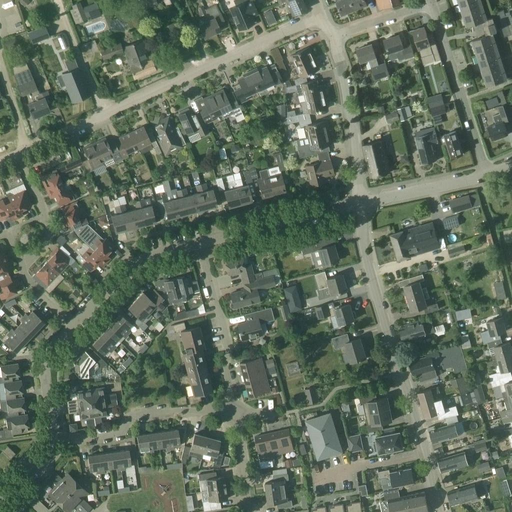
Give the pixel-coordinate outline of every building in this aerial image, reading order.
[(173,0),(135,0),(140,12),(143,10),(142,7),(147,6),(149,10),(173,0)] [(230,8),(239,30),(253,23),(251,17),(258,14),(252,0),(234,0),(236,6),(230,8)] [(308,8),(304,0),(288,0),(285,2),(292,15),(308,8)] [(355,9),(350,0),(336,0),(342,15),(355,9)] [(350,0),(355,9),(367,4),(365,0),(350,0)] [(401,3),(399,0),(376,0),(379,10),(401,3)] [(505,80),(494,46),(491,35),(494,34),(493,32),(497,30),(493,17),(485,20),(478,0),(458,0),(467,26),(482,21),(487,36),(472,40),(487,86),(505,80)] [(101,16),(96,3),(82,8),(81,5),(69,10),(75,24),(87,19),(86,18),(90,17),(91,20),(101,16)] [(202,16),(207,14),(204,7),(199,9),(202,16)] [(219,10),(208,15),(215,33),(220,31),(219,28),(226,25),(219,10)] [(270,10),(263,13),(268,25),(275,22),(270,10)] [(144,23),(151,21),(148,11),(141,13),(144,23)] [(215,33),(208,15),(203,17),(205,21),(198,25),(204,38),(215,33)] [(175,22),(167,25),(170,33),(178,29),(175,22)] [(28,33),(33,44),(49,38),(45,27),(28,33)] [(431,47),(424,27),(413,30),(421,58),(433,54),(435,62),(441,60),(436,45),(431,47)] [(308,46),(322,41),(317,30),(304,35),(308,46)] [(391,61),(398,58),(399,61),(414,57),(410,45),(403,47),(399,35),(384,40),(391,61)] [(4,42),(8,56),(14,54),(11,47),(17,46),(14,38),(4,42)] [(156,59),(153,53),(150,54),(144,39),(122,47),(134,78),(156,70),(152,60),(156,59)] [(100,50),(103,61),(123,54),(120,43),(100,50)] [(376,56),(372,44),(357,49),(361,62),(368,59),(375,79),(389,75),(385,63),(378,65),(375,57),(376,56)] [(290,56),(295,67),(314,58),(309,47),(290,56)] [(314,58),(295,67),(300,77),(294,80),(295,85),(307,83),(305,75),(319,69),(314,58)] [(276,63),(281,74),(286,71),(281,60),(276,63)] [(265,67),(250,74),(257,89),(259,95),(262,96),(266,93),(267,91),(265,85),(272,82),(273,86),(282,82),(275,66),(267,70),(265,67)] [(90,95),(87,87),(79,68),(78,68),(68,72),(62,75),(66,85),(73,102),(90,95)] [(257,89),(250,74),(238,80),(239,82),(231,86),(239,103),(247,99),(245,95),(257,89)] [(33,102),(28,105),(33,118),(50,111),(47,105),(51,104),(48,91),(39,94),(33,80),(17,86),(22,97),(30,94),(33,102)] [(307,83),(295,85),(297,91),(302,90),(304,95),(305,101),(325,97),(322,85),(316,86),(308,88),(307,83)] [(212,95),(220,113),(221,113),(223,119),(229,116),(230,116),(232,117),(234,117),(236,122),(238,121),(240,127),(246,124),(239,108),(232,92),(225,96),(223,90),(212,95)] [(511,119),(511,111),(504,90),(498,92),(502,105),(497,107),(499,114),(493,116),(496,124),(488,127),(489,130),(486,131),(484,135),(484,137),(491,135),(493,140),(508,134),(504,122),(511,119)] [(427,98),(430,108),(444,104),(442,94),(427,98)] [(211,117),(220,113),(212,95),(202,99),(205,105),(198,108),(200,112),(204,122),(205,124),(212,120),(211,117)] [(325,97),(305,101),(307,108),(301,109),(302,114),(286,118),(287,124),(298,122),(298,121),(310,119),(309,113),(327,109),(325,97)] [(415,97),(408,99),(411,106),(417,104),(415,97)] [(499,103),(498,101),(497,97),(486,101),(489,107),(499,103)] [(444,104),(430,108),(432,116),(447,113),(450,112),(448,103),(445,104),(444,103),(444,104)] [(408,119),(404,107),(397,109),(401,121),(408,119)] [(184,126),(179,129),(182,136),(187,133),(188,137),(198,133),(200,136),(207,133),(202,122),(204,122),(200,112),(193,115),(191,109),(189,110),(188,108),(179,112),(180,114),(178,115),(184,126)] [(285,117),(285,109),(277,109),(277,117),(285,117)] [(399,120),(397,112),(385,116),(388,123),(399,120)] [(268,114),(262,117),(264,122),(271,120),(268,114)] [(306,138),(328,133),(325,121),(311,125),(310,119),(298,121),(298,122),(300,127),(303,127),(306,138)] [(185,144),(182,136),(179,129),(178,126),(171,129),(169,124),(164,122),(161,124),(161,123),(154,126),(166,152),(185,144)] [(143,127),(130,132),(137,147),(138,147),(149,142),(151,148),(153,147),(157,155),(161,153),(151,131),(146,134),(143,127)] [(425,135),(424,130),(416,132),(417,136),(416,137),(422,164),(436,161),(432,143),(438,142),(436,132),(425,135)] [(440,136),(443,146),(448,144),(452,157),(463,153),(456,130),(444,134),(445,135),(440,136)] [(137,147),(130,132),(119,137),(121,142),(116,145),(116,146),(121,158),(122,158),(128,155),(126,152),(137,147)] [(317,154),(318,154),(317,148),(331,145),(328,133),(306,138),(296,141),(297,147),(296,147),(299,158),(317,154)] [(94,143),(102,162),(114,157),(116,163),(117,164),(123,161),(122,158),(121,158),(116,146),(110,149),(105,138),(94,143)] [(379,142),(363,146),(371,177),(390,172),(386,155),(382,141),(379,142)] [(102,162),(94,143),(83,148),(88,159),(82,162),(87,173),(93,170),(92,167),(102,162)] [(318,154),(317,154),(319,163),(305,167),(310,186),(324,182),(322,177),(333,174),(327,152),(318,154)] [(285,170),(280,153),(275,154),(279,172),(285,170)] [(69,163),(72,168),(82,164),(80,159),(69,163)] [(247,165),(249,170),(251,179),(257,177),(254,164),(247,165)] [(40,177),(47,192),(63,185),(56,169),(40,177)] [(262,198),(274,195),(269,176),(267,169),(259,171),(261,178),(257,179),(262,198)] [(15,180),(21,178),(18,170),(11,173),(15,180)] [(251,179),(249,170),(243,172),(246,184),(252,182),(251,179)] [(239,173),(232,175),(240,204),(251,201),(247,185),(243,187),(239,173)] [(269,176),(274,195),(285,192),(280,173),(269,176)] [(240,204),(232,175),(226,176),(229,190),(224,191),(228,207),(240,204)] [(132,179),(135,186),(140,183),(137,177),(132,179)] [(224,189),(222,178),(216,179),(218,191),(224,189)] [(165,194),(160,195),(161,199),(166,216),(167,219),(177,217),(173,200),(171,192),(167,180),(162,182),(165,194)] [(205,183),(200,184),(207,209),(217,206),(213,189),(207,191),(205,183)] [(192,194),(197,212),(207,209),(200,184),(196,186),(197,193),(192,194)] [(66,190),(63,185),(47,192),(50,198),(54,196),(59,206),(75,199),(70,188),(66,190)] [(93,187),(88,189),(90,196),(96,193),(93,187)] [(187,214),(197,212),(192,194),(187,196),(185,188),(180,190),(187,214)] [(8,193),(6,194),(17,218),(23,216),(21,211),(31,206),(23,190),(13,194),(8,193)] [(173,200),(177,217),(187,214),(180,190),(175,191),(177,198),(173,200)] [(472,207),(469,195),(450,201),(453,212),(472,207)] [(11,221),(17,218),(9,202),(4,204),(2,199),(0,200),(0,220),(9,216),(11,221)] [(125,230),(119,206),(117,199),(112,201),(116,214),(111,216),(115,233),(125,230)] [(143,199),(139,200),(145,225),(155,222),(160,221),(159,215),(157,208),(152,209),(151,205),(145,207),(143,199)] [(157,200),(162,217),(166,216),(161,199),(157,200)] [(131,211),(135,228),(145,225),(139,200),(134,202),(136,209),(131,211)] [(81,211),(76,201),(60,208),(65,218),(60,221),(63,226),(68,224),(71,231),(89,224),(86,218),(80,221),(76,214),(81,211)] [(135,228),(131,211),(126,212),(124,204),(119,206),(125,230),(135,228)] [(463,225),(459,215),(444,220),(447,230),(463,225)] [(102,228),(109,225),(106,217),(98,220),(102,228)] [(391,235),(395,249),(415,243),(416,245),(437,239),(432,222),(391,235)] [(307,244),(300,246),(301,251),(302,255),(310,252),(315,268),(338,261),(333,244),(331,245),(329,238),(329,237),(329,238),(312,242),(307,244)] [(97,238),(89,247),(106,263),(110,258),(106,254),(114,247),(105,238),(101,242),(97,238)] [(415,243),(395,249),(399,260),(440,248),(437,239),(416,245),(415,243)] [(106,263),(89,247),(85,244),(77,252),(80,254),(76,258),(90,272),(98,264),(102,267),(106,263)] [(58,249),(46,261),(59,273),(67,265),(70,265),(75,260),(69,255),(70,254),(61,246),(58,249)] [(466,253),(464,246),(448,250),(450,257),(466,253)] [(263,278),(277,275),(276,268),(253,274),(250,264),(244,266),(243,264),(248,263),(246,255),(225,261),(228,275),(240,271),(243,284),(263,278)] [(9,264),(7,258),(0,261),(0,280),(3,279),(9,276),(6,272),(9,270),(6,265),(9,264)] [(46,261),(34,274),(43,282),(47,286),(50,282),(59,273),(46,261)] [(429,272),(426,264),(420,266),(423,274),(429,272)] [(327,279),(325,272),(314,275),(319,290),(329,287),(331,295),(346,291),(342,275),(327,279)] [(408,299),(428,293),(427,287),(422,288),(420,281),(425,280),(423,274),(409,278),(411,284),(404,286),(408,299)] [(278,275),(277,275),(263,278),(243,284),(244,288),(240,289),(241,291),(230,294),(234,308),(259,301),(256,291),(275,286),(275,284),(280,283),(278,275)] [(98,281),(93,276),(86,283),(91,288),(98,281)] [(176,279),(182,302),(188,300),(187,295),(193,293),(193,292),(199,290),(197,280),(190,282),(188,276),(176,279)] [(3,279),(0,280),(0,285),(3,291),(0,292),(0,298),(0,300),(16,292),(14,287),(19,285),(16,279),(5,284),(3,279)] [(166,288),(154,291),(164,300),(164,302),(162,303),(166,306),(166,308),(167,307),(167,306),(182,302),(176,279),(164,282),(166,288)] [(496,300),(505,297),(501,280),(492,282),(496,300)] [(295,285),(284,288),(290,312),(301,309),(295,285)] [(75,290),(68,297),(72,301),(79,294),(75,290)] [(142,293),(134,300),(148,313),(148,312),(152,309),(154,311),(157,311),(158,310),(162,312),(165,315),(167,312),(166,308),(166,306),(162,303),(164,302),(164,300),(154,291),(152,290),(148,295),(151,298),(149,300),(142,293)] [(428,293),(408,299),(412,311),(424,307),(426,313),(439,309),(437,303),(427,306),(425,299),(430,298),(428,293)] [(148,313),(134,300),(127,308),(138,317),(133,322),(143,331),(147,326),(145,323),(152,316),(148,313)] [(287,319),(291,318),(287,303),(283,304),(287,319)] [(323,305),(315,308),(318,319),(331,316),(331,317),(337,315),(339,324),(354,319),(354,318),(355,318),(356,317),(355,312),(354,312),(352,312),(350,304),(330,310),(328,304),(323,305)] [(198,314),(197,309),(185,312),(187,317),(198,314)] [(241,340),(249,338),(250,341),(257,340),(256,336),(262,335),(259,324),(266,322),(263,309),(255,312),(257,319),(237,325),(241,340)] [(23,316),(22,317),(36,330),(43,323),(31,311),(27,316),(25,314),(23,316)] [(120,314),(112,322),(126,335),(129,332),(127,330),(131,325),(120,314)] [(29,338),(36,330),(22,317),(19,320),(22,322),(17,327),(29,338)] [(484,344),(488,343),(501,339),(499,333),(506,331),(502,318),(487,322),(489,330),(480,332),(484,344)] [(419,323),(418,320),(405,324),(405,327),(399,329),(403,342),(426,335),(435,332),(431,320),(419,323)] [(126,335),(112,322),(105,329),(119,342),(126,335)] [(186,330),(184,322),(173,325),(166,329),(168,335),(181,331),(186,352),(183,353),(194,395),(188,397),(190,404),(202,401),(200,394),(213,391),(201,349),(205,348),(199,326),(186,330)] [(8,332),(22,345),(29,338),(17,327),(13,331),(11,329),(8,332)] [(119,342),(105,329),(99,337),(113,350),(119,342)] [(15,353),(22,345),(8,332),(5,335),(8,337),(3,342),(15,353)] [(350,341),(348,334),(332,338),(335,349),(347,346),(351,361),(365,357),(360,339),(350,341)] [(113,350),(99,337),(91,345),(103,356),(108,351),(110,353),(113,350)] [(493,361),(511,355),(511,350),(510,343),(503,345),(501,339),(488,343),(489,348),(494,347),(496,353),(491,355),(493,361)] [(461,343),(463,349),(472,347),(470,340),(461,343)] [(409,362),(413,375),(418,373),(420,382),(437,377),(435,369),(436,369),(435,367),(452,362),(455,373),(468,369),(460,345),(439,351),(438,349),(425,353),(426,358),(409,362)] [(107,364),(93,351),(89,356),(84,352),(75,361),(74,365),(74,374),(78,377),(94,377),(94,371),(98,367),(105,366),(107,364)] [(511,368),(511,355),(487,362),(489,368),(499,364),(501,371),(489,375),(491,381),(511,375),(510,369),(511,368)] [(129,357),(124,361),(128,365),(133,360),(129,357)] [(239,363),(242,375),(263,369),(260,357),(239,363)] [(265,362),(267,369),(274,367),(272,360),(265,362)] [(290,376),(302,373),(299,361),(287,364),(290,376)] [(0,383),(3,383),(7,382),(7,376),(19,375),(17,364),(0,366),(2,377),(0,377),(0,383)] [(274,368),(268,370),(269,376),(276,375),(274,368)] [(242,375),(245,386),(266,380),(263,369),(242,375)] [(502,391),(504,397),(511,394),(511,375),(491,381),(493,387),(505,383),(507,390),(502,391)] [(458,387),(461,395),(466,394),(471,392),(469,383),(467,384),(465,376),(450,380),(453,388),(458,387)] [(3,383),(6,400),(11,399),(10,393),(23,392),(21,380),(7,382),(3,383)] [(270,391),(266,380),(245,386),(248,397),(270,391)] [(481,384),(473,386),(476,395),(484,393),(481,384)] [(308,405),(319,402),(315,386),(304,389),(308,405)] [(418,393),(422,405),(434,401),(432,394),(440,392),(438,387),(418,393)] [(94,417),(95,427),(102,426),(100,416),(107,415),(106,406),(117,405),(116,394),(103,396),(102,388),(90,390),(76,392),(77,399),(66,401),(68,414),(79,412),(80,419),(94,417)] [(466,394),(461,395),(464,405),(474,402),(471,392),(466,394)] [(363,403),(365,414),(390,409),(389,405),(391,404),(390,399),(388,399),(388,398),(374,401),(372,393),(367,395),(359,398),(360,403),(363,403)] [(511,394),(504,397),(507,410),(500,412),(502,418),(511,414),(511,394)] [(23,397),(11,399),(6,400),(0,401),(0,409),(0,411),(0,418),(6,418),(13,416),(12,410),(25,409),(23,397)] [(442,399),(434,401),(422,405),(426,417),(438,414),(439,419),(445,417),(457,414),(455,408),(445,410),(442,399)] [(390,409),(365,414),(368,425),(366,426),(367,433),(380,430),(379,424),(392,421),(392,419),(394,419),(393,413),(391,414),(390,409)] [(342,451),(330,413),(307,421),(319,458),(342,451)] [(7,428),(3,429),(4,433),(5,439),(12,437),(12,434),(17,433),(21,433),(20,427),(26,426),(28,425),(27,414),(13,416),(6,418),(7,428)] [(457,415),(457,414),(445,417),(448,426),(436,430),(435,425),(428,427),(433,443),(459,435),(455,424),(460,422),(458,414),(457,415)] [(511,414),(502,418),(503,423),(511,420),(511,414)] [(289,429),(278,432),(283,453),(294,450),(289,429)] [(166,431),(169,450),(173,449),(173,446),(179,445),(177,430),(166,431)] [(169,450),(166,431),(156,433),(159,448),(165,447),(165,450),(169,450)] [(266,434),(271,456),(283,453),(278,432),(266,434)] [(376,437),(379,453),(403,448),(399,432),(376,437)] [(156,433),(147,434),(149,453),(153,452),(152,449),(159,448),(156,433)] [(149,453),(147,434),(136,436),(138,451),(145,450),(145,453),(149,453)] [(184,446),(181,458),(181,463),(185,464),(186,459),(188,459),(189,457),(189,455),(201,458),(202,453),(206,437),(194,434),(190,448),(184,446)] [(271,456),(266,434),(255,437),(260,458),(271,456)] [(348,438),(351,452),(363,449),(360,435),(348,438)] [(206,437),(202,453),(210,455),(209,461),(213,462),(212,466),(219,468),(222,456),(215,454),(218,441),(206,437)] [(488,449),(486,442),(474,445),(476,452),(488,449)] [(15,453),(6,445),(1,450),(10,459),(15,453)] [(117,452),(120,471),(124,470),(123,467),(130,466),(127,450),(117,452)] [(120,471),(117,452),(107,453),(109,469),(116,468),(116,471),(120,471)] [(469,465),(465,452),(438,460),(442,472),(469,465)] [(107,453),(97,455),(100,474),(104,473),(103,470),(109,469),(107,453)] [(100,474),(97,455),(87,456),(89,472),(95,471),(96,474),(100,474)] [(488,462),(477,466),(479,474),(491,470),(488,462)] [(390,472),(389,469),(378,472),(380,477),(387,476),(393,480),(394,486),(414,482),(414,479),(415,479),(414,473),(413,473),(411,468),(390,472)] [(67,493),(77,483),(67,474),(62,479),(54,472),(49,476),(67,493)] [(213,473),(198,475),(199,481),(204,480),(206,491),(226,488),(225,481),(224,481),(223,477),(214,479),(213,473)] [(265,483),(267,494),(286,491),(285,480),(289,480),(288,473),(273,476),(274,482),(265,483)] [(58,503),(67,493),(49,476),(45,480),(53,488),(48,494),(58,503)] [(474,485),(448,493),(451,505),(485,495),(483,486),(482,482),(474,485)] [(77,483),(67,493),(86,511),(87,511),(91,508),(82,498),(87,493),(77,483)] [(360,491),(361,491),(362,496),(368,495),(366,485),(359,486),(360,491)] [(38,490),(34,486),(29,491),(33,495),(38,490)] [(206,491),(200,492),(202,502),(203,511),(210,510),(209,502),(227,499),(226,495),(227,495),(226,488),(206,491)] [(383,511),(389,511),(390,511),(400,509),(427,503),(424,492),(400,497),(398,488),(383,491),(385,500),(381,501),(383,511)] [(508,488),(502,490),(505,498),(510,496),(508,488)] [(286,491),(267,494),(268,504),(277,503),(278,509),(293,506),(292,500),(288,501),(286,491)] [(86,511),(67,493),(58,503),(67,511),(68,511),(70,511),(86,511)] [(362,511),(361,501),(351,503),(351,504),(347,505),(347,511),(362,511)] [(400,509),(390,511),(389,511),(428,511),(427,503),(400,509)]
